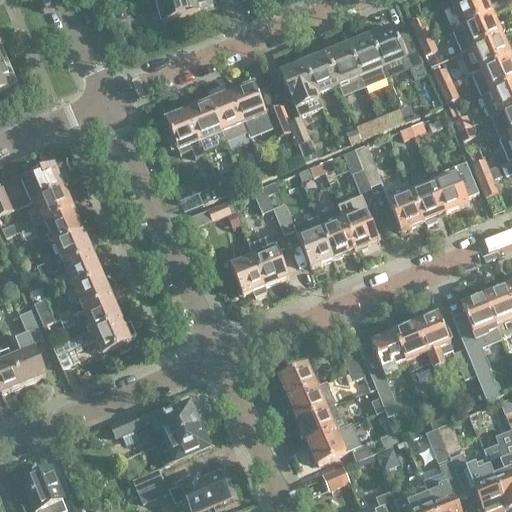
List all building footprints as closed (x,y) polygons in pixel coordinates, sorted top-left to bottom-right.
[(194,0),(160,0),(155,2),(161,25),(213,11),(211,3),(196,7),(194,0)] [(461,31),(491,17),(483,0),(471,0),(452,9),(461,31)] [(117,25),(122,23),(126,22),(124,13),(115,15),(117,25)] [(491,17),(461,31),(450,36),(460,58),(462,57),(501,40),(500,38),(503,37),(504,33),(502,27),(498,26),(495,27),(491,17)] [(411,27),(421,48),(432,43),(422,22),(411,27)] [(370,41),(382,71),(404,62),(392,32),(370,41)] [(501,40),(462,57),(472,79),(510,61),(501,40)] [(387,82),(382,71),(370,41),(348,50),(364,91),(387,82)] [(432,43),(421,48),(425,59),(437,54),(432,43)] [(327,59),(339,89),(343,100),(364,91),(348,50),(327,59)] [(0,94),(13,89),(0,59),(0,94)] [(339,89),(327,59),(304,68),(316,98),(339,89)] [(511,65),(510,61),(472,79),(471,79),(480,100),(511,86),(511,65)] [(318,103),(316,98),(304,68),(282,77),(298,118),(308,114),(306,108),(318,103)] [(433,76),(436,83),(440,92),(452,87),(445,71),(433,76)] [(490,122),(511,112),(511,86),(480,100),(490,122)] [(452,87),(440,92),(445,102),(456,97),(452,87)] [(244,127),(255,122),(265,118),(255,92),(254,88),(231,97),(244,127)] [(222,136),(244,127),(231,97),(210,106),(222,136)] [(226,145),(222,136),(210,106),(188,115),(200,145),(204,154),(226,145)] [(409,108),(399,112),(404,125),(414,121),(409,108)] [(279,109),(267,114),(278,140),(290,135),(279,109)] [(509,140),(511,138),(511,112),(490,122),(499,143),(509,139),(509,140)] [(178,154),(200,145),(188,115),(178,119),(177,115),(174,114),(168,117),(167,120),(168,123),(166,124),(171,136),(167,137),(166,141),(170,151),(174,152),(177,151),(178,154)] [(305,167),(317,162),(301,121),(289,126),(305,167)] [(459,136),(471,131),(467,121),(455,125),(459,136)] [(411,131),(414,140),(426,135),(422,127),(411,131)] [(411,131),(400,136),(404,145),(414,140),(411,131)] [(471,131),(459,136),(463,145),(475,141),(471,131)] [(361,145),(358,135),(348,139),(352,149),(361,145)] [(363,174),(370,192),(382,187),(368,153),(373,151),(372,147),(354,154),(363,174)] [(331,163),(320,167),(324,176),(335,172),(331,163)] [(476,179),(488,174),(484,165),(473,169),(476,179)] [(320,167),(309,172),(313,181),(324,176),(320,167)] [(54,168),(20,183),(30,205),(63,191),(63,190),(66,189),(67,185),(64,178),(61,176),(58,177),(54,168)] [(271,168),(261,171),(266,183),(275,179),(271,168)] [(501,169),(488,174),(476,179),(482,193),(485,200),(497,196),(493,184),(505,179),(501,169)] [(266,183),(261,171),(252,175),(255,183),(257,187),(266,183)] [(370,192),(363,174),(352,178),(358,193),(363,203),(373,198),(371,193),(370,192)] [(209,193),(208,193),(198,197),(203,209),(224,201),(218,189),(214,177),(204,181),(209,193)] [(468,207),(463,193),(456,178),(434,187),(436,193),(445,216),(468,207)] [(228,185),(218,189),(224,201),(233,197),(228,185)] [(278,194),(277,193),(275,186),(264,191),(265,193),(267,198),(278,194)] [(423,225),(411,196),(410,193),(407,187),(393,192),(392,188),(383,192),(400,235),(423,225)] [(436,193),(434,187),(420,193),(411,196),(423,225),(424,225),(427,228),(435,225),(435,220),(445,216),(436,193)] [(0,217),(11,213),(2,191),(0,192),(0,191),(0,217)] [(73,213),(65,193),(63,191),(30,205),(27,206),(33,220),(41,216),(45,225),(73,213)] [(265,193),(264,191),(253,195),(261,216),(272,211),(267,198),(265,193)] [(361,203),(338,212),(355,253),(378,244),(366,214),(361,203)] [(230,205),(208,214),(212,225),(234,216),(230,205)] [(284,206),(272,211),(283,237),(294,233),(284,206)] [(316,221),(320,233),(333,262),(355,253),(338,212),(316,221)] [(45,225),(54,247),(83,235),(73,213),(45,225)] [(2,233),(5,242),(16,237),(13,229),(2,233)] [(32,230),(21,235),(25,244),(36,239),(32,230)] [(320,233),(297,242),(310,272),(333,262),(320,233)] [(83,235),(54,247),(64,269),(92,257),(83,235)] [(253,260),(255,267),(265,290),(287,281),(276,251),(253,260)] [(102,278),(92,257),(64,269),(73,291),(102,278)] [(255,267),(253,260),(230,270),(242,299),(252,295),(255,300),(267,295),(265,290),(255,267)] [(37,270),(40,279),(51,274),(47,265),(37,270)] [(102,278),(73,291),(65,294),(71,307),(79,304),(83,313),(111,300),(102,278)] [(25,286),(29,295),(40,290),(36,281),(25,286)] [(493,296),(483,300),(500,342),(501,342),(511,337),(511,307),(505,290),(502,292),(501,289),(492,293),(493,296)] [(464,316),(451,321),(465,353),(476,379),(487,406),(502,399),(496,386),(494,387),(488,374),(490,373),(481,351),(489,347),(500,342),(483,300),(482,300),(480,297),(471,301),(472,304),(461,308),(464,316)] [(121,322),(111,300),(83,313),(92,335),(121,322)] [(44,330),(54,325),(45,303),(34,308),(44,330)] [(10,357),(23,389),(45,380),(32,347),(43,343),(30,314),(19,319),(28,339),(13,346),(16,354),(10,357)] [(425,323),(415,327),(435,373),(445,369),(441,360),(453,355),(450,348),(447,342),(451,341),(447,330),(443,331),(437,319),(435,320),(434,317),(424,321),(425,323)] [(70,318),(54,325),(44,330),(48,339),(63,332),(74,327),(70,318)] [(121,322),(92,335),(53,352),(62,373),(72,368),(67,356),(96,343),(102,357),(131,344),(121,322)] [(404,332),(395,336),(412,375),(427,369),(428,371),(431,370),(432,374),(435,373),(415,327),(413,329),(411,326),(403,330),(404,332)] [(377,359),(364,365),(379,401),(384,413),(387,421),(396,417),(395,409),(387,388),(385,381),(386,381),(398,376),(395,370),(406,366),(415,389),(417,388),(412,375),(395,336),(392,337),(391,334),(382,338),(383,341),(371,345),(377,359)] [(352,350),(340,355),(350,377),(362,372),(352,350)] [(0,356),(0,395),(1,398),(23,389),(10,357),(8,353),(0,356)] [(465,353),(454,357),(465,384),(476,379),(465,353)] [(280,385),(278,386),(281,394),(284,393),(288,403),(317,390),(314,381),(311,382),(306,369),(279,381),(280,385)] [(350,377),(346,379),(349,387),(366,380),(362,372),(350,377)] [(317,390),(288,403),(293,413),(291,414),(294,422),(297,421),(298,424),(326,412),(333,409),(336,408),(326,386),(319,390),(317,390)] [(384,413),(379,401),(370,404),(375,416),(384,413)] [(505,418),(511,415),(511,402),(500,407),(505,418)] [(155,449),(201,428),(196,416),(193,417),(189,408),(150,425),(154,435),(150,437),(155,449)] [(299,427),(297,428),(301,437),(303,436),(307,446),(338,433),(347,429),(343,420),(339,422),(333,409),(326,412),(298,424),(299,427)] [(135,419),(110,429),(115,442),(140,431),(135,419)] [(443,419),(428,425),(432,433),(438,431),(447,427),(443,419)] [(447,427),(438,431),(449,459),(458,455),(460,452),(449,426),(447,427)] [(207,441),(201,428),(155,449),(165,471),(208,452),(204,442),(207,441)] [(338,433),(307,446),(312,457),(310,457),(314,466),(316,465),(317,468),(345,456),(344,455),(359,449),(350,428),(347,429),(338,433)] [(432,433),(425,436),(438,467),(450,462),(449,459),(438,431),(432,433)] [(499,449),(483,455),(486,462),(489,470),(492,476),(505,510),(506,511),(508,511),(511,511),(511,437),(511,435),(496,441),(499,449)] [(393,436),(380,442),(385,454),(398,448),(393,436)] [(351,453),(356,465),(377,457),(372,445),(351,453)] [(381,474),(391,469),(394,468),(387,454),(374,459),(381,474)] [(450,462),(450,464),(465,501),(477,497),(482,511),(504,511),(505,510),(492,476),(489,470),(486,462),(475,467),(466,470),(461,458),(450,462)] [(442,477),(422,485),(424,491),(428,502),(432,511),(456,511),(454,506),(465,501),(450,464),(438,469),(442,477)] [(328,496),(329,496),(353,486),(347,470),(322,480),(328,496)] [(28,499),(33,511),(65,511),(64,508),(49,473),(37,478),(36,475),(27,478),(28,482),(26,482),(28,486),(23,488),(28,499)] [(137,496),(163,485),(158,473),(132,484),(137,496)] [(180,491),(168,496),(172,505),(167,507),(169,511),(186,505),(189,511),(208,511),(230,503),(229,501),(231,499),(230,493),(226,488),(224,490),(219,479),(198,488),(196,483),(180,490),(180,491)] [(168,496),(163,485),(137,496),(142,508),(168,496)] [(13,511),(4,490),(0,492),(0,509),(1,511),(13,511)] [(404,500),(393,505),(396,511),(432,511),(428,502),(424,491),(404,499),(404,500)] [(396,511),(393,505),(389,495),(378,500),(383,511),(396,511)] [(65,511),(79,511),(76,503),(64,508),(65,511)]
